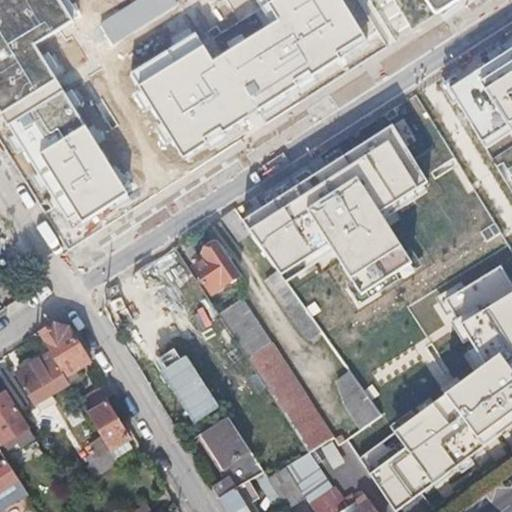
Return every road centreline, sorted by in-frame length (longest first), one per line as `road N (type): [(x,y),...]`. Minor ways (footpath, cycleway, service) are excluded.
road 1 (residential): [(511,9),(71,291)]
road 2 (residential): [(71,291),(202,511)]
road 3 (unknown): [(511,217),(380,0)]
road 4 (residential): [(0,176),(71,291)]
